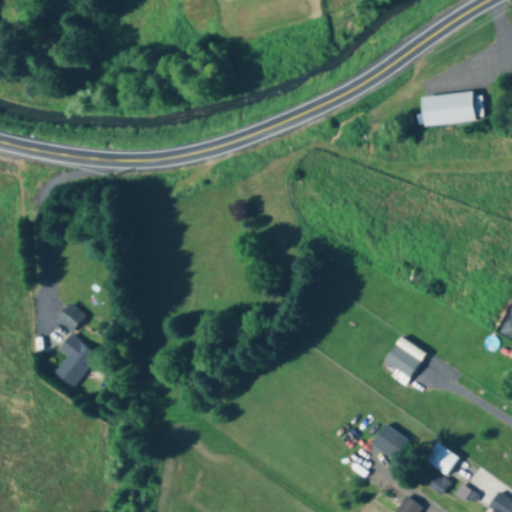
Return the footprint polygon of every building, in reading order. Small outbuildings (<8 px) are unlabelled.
[(71,334),(85,317),(69,304),(55,321),(71,334)] [(511,307),(500,335),(511,340),(511,307)] [(73,389),(98,356),(70,335),(59,349),(68,356),(54,375),(73,389)] [(411,380),(420,361),(392,346),(382,364),(411,380)] [(406,439),(383,425),(370,446),(393,460),(406,439)] [(458,459),(437,444),(424,461),(446,476),(458,459)] [(511,511),(511,502),(498,494),(486,511),(511,511)] [(416,511),(419,506),(405,500),(400,511),(416,511)]
